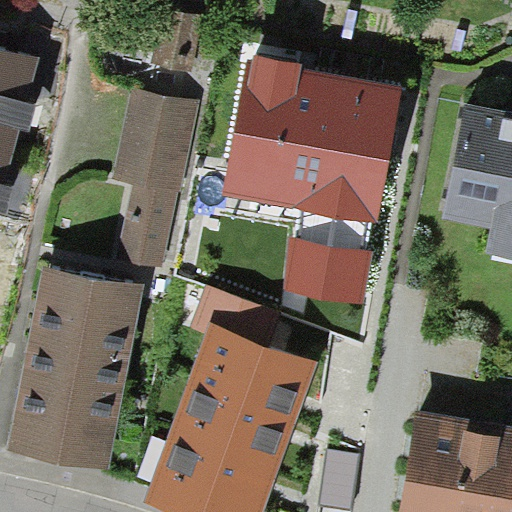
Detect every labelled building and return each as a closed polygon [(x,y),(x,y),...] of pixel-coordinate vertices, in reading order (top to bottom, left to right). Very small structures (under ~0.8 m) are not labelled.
[(203,10),(165,2),(154,57),(192,64),(203,10)] [(0,211),(2,212),(49,41),(0,27),(0,211)] [(394,130),(404,75),(311,58),(314,41),(255,31),(229,172),(381,200),(394,130)] [(165,271),(199,101),(128,87),(110,180),(130,184),(115,261),(165,271)] [(511,99),(466,92),(446,206),(495,215),(492,234),(511,237),(511,99)] [(372,231),(294,219),(286,269),(364,281),(372,231)] [(4,439),(110,458),(141,282),(36,264),(4,439)] [(246,286),(211,273),(192,323),(207,329),(150,480),(233,511),(252,511),(263,483),(282,433),(295,399),(312,354),(232,324),(246,286)] [(480,340),(423,329),(418,357),(475,367),(480,340)] [(511,511),(511,415),(419,400),(399,511),(511,511)] [(358,453),(327,448),(320,497),(350,502),(358,453)]
